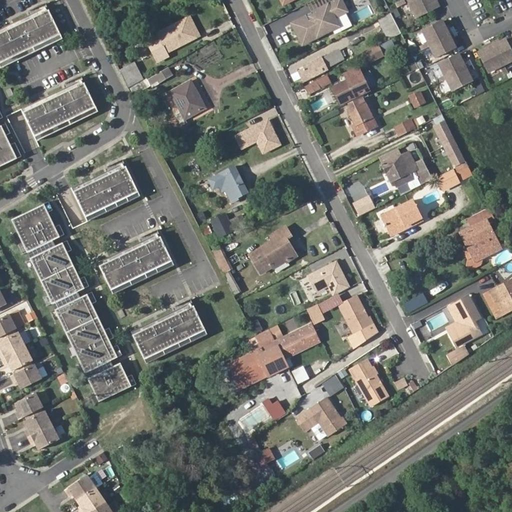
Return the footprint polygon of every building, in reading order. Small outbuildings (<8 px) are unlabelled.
[(342,0),(335,0),(289,22),(302,47),(341,28),(337,18),(349,12),(342,0)] [(408,0),(416,18),(439,6),(436,0),(408,0)] [(350,13),(354,22),(372,15),(369,6),(350,13)] [(59,34),(48,9),(45,11),(0,32),(0,61),(56,35),(57,34),(59,34)] [(381,16),(390,38),(400,34),(390,12),(381,16)] [(190,16),(186,18),(196,37),(200,35),(190,16)] [(196,37),(186,18),(157,33),(167,52),(196,37)] [(443,21),(423,31),(429,43),(430,44),(450,35),(443,21)] [(0,61),(0,67),(61,38),(59,34),(57,34),(56,35),(0,61)] [(431,46),(436,58),(456,48),(450,35),(430,44),(431,46)] [(380,44),(384,54),(396,49),(391,39),(380,44)] [(511,51),(506,40),(493,46),(503,66),(504,65),(511,61),(511,51)] [(151,56),(142,41),(134,46),(143,61),(151,56)] [(493,46),(480,53),(489,73),(503,66),(493,46)] [(380,48),(364,57),(368,65),(384,56),(380,48)] [(323,54),(328,67),(344,62),(340,49),(323,54)] [(459,55),(440,64),(445,76),(446,78),(466,68),(459,55)] [(309,66),(297,72),(303,84),(327,72),(320,58),(308,64),(309,66)] [(135,62),(120,71),(128,87),(143,79),(135,62)] [(446,78),(453,91),(472,81),(466,68),(446,78)] [(169,69),(148,81),(151,86),(158,82),(160,84),(173,77),(169,69)] [(358,70),(347,76),(349,80),(333,88),(342,105),(357,97),(369,91),(358,70)] [(328,77),(317,83),(321,89),(332,84),(328,77)] [(95,106),(83,82),(80,84),(22,112),(33,136),(91,108),(93,107),(95,106)] [(185,120),(205,109),(191,82),(170,93),(185,120)] [(321,89),(317,83),(305,89),(309,96),(321,89)] [(407,94),(413,108),(425,103),(420,89),(407,94)] [(324,99),(311,102),(313,110),(326,108),(324,99)] [(358,136),(376,127),(361,99),(348,106),(350,110),(349,112),(350,116),(352,117),(356,125),(353,126),(358,136)] [(33,136),(35,141),(97,111),(95,106),(93,107),(91,108),(33,136)] [(398,136),(415,127),(410,117),(393,127),(398,136)] [(268,118),(233,136),(241,150),(256,142),(263,155),(282,145),(268,118)] [(9,133),(4,124),(0,126),(5,135),(9,133)] [(0,165),(16,158),(10,145),(5,135),(0,126),(0,125),(0,165)] [(438,132),(449,153),(455,165),(464,161),(447,127),(438,132)] [(14,143),(10,145),(16,158),(20,156),(14,143)] [(390,173),(394,181),(411,172),(417,169),(408,152),(382,165),(387,174),(390,173)] [(457,177),(471,171),(466,162),(437,177),(443,190),(460,182),(457,177)] [(125,166),(73,191),(85,216),(137,191),(125,166)] [(233,167),(214,177),(222,192),(225,191),(232,203),(239,200),(238,197),(247,192),(233,167)] [(417,175),(422,184),(432,179),(428,170),(417,175)] [(394,181),(397,186),(414,177),(411,172),(394,181)] [(85,216),(87,221),(139,195),(137,191),(85,216)] [(402,230),(416,223),(415,221),(423,217),(414,199),(396,209),(397,211),(382,218),(390,233),(400,227),(402,230)] [(47,202),(43,204),(48,213),(52,211),(47,202)] [(43,204),(11,219),(15,228),(22,243),(26,252),(27,252),(52,240),(59,236),(55,227),(48,213),(43,204)] [(490,227),(497,223),(494,218),(489,207),(473,215),(479,226),(473,229),(463,234),(476,260),(500,248),(490,227)] [(381,216),(382,218),(397,211),(396,209),(381,216)] [(211,222),(219,238),(234,231),(226,215),(211,222)] [(473,215),(468,218),(473,229),(479,226),(473,215)] [(11,219),(7,221),(11,230),(15,228),(11,219)] [(207,224),(200,227),(203,236),(210,233),(207,224)] [(59,225),(55,227),(59,236),(63,234),(59,225)] [(392,236),(402,230),(400,227),(390,233),(392,236)] [(274,239),(249,254),(261,273),(285,259),(286,260),(295,255),(285,238),(290,236),(285,228),(271,235),(274,239)] [(160,236),(99,265),(110,289),(168,261),(170,261),(171,260),(160,236)] [(27,252),(29,258),(55,246),(52,240),(27,252)] [(70,250),(66,241),(62,242),(66,252),(70,250)] [(77,291),(84,288),(79,279),(66,252),(62,242),(55,246),(29,258),(30,258),(34,267),(47,294),(51,303),(51,304),(77,291)] [(226,252),(239,248),(237,242),(224,247),(226,252)] [(22,243),(18,245),(22,254),(26,252),(22,243)] [(230,270),(218,247),(212,250),(234,295),(237,293),(227,271),(230,270)] [(30,258),(25,260),(30,269),(34,267),(30,258)] [(110,289),(112,294),(174,264),(171,260),(170,261),(168,261),(110,289)] [(335,262),(307,277),(314,289),(318,291),(328,286),(333,295),(348,287),(341,274),(339,275),(337,271),(338,268),(335,262)] [(83,276),(79,279),(84,288),(88,286),(83,276)] [(511,282),(491,293),(503,315),(511,310),(511,282)] [(51,304),(54,309),(80,297),(77,291),(51,304)] [(95,301),(91,292),(87,294),(91,303),(95,301)] [(486,296),(497,318),(503,315),(491,293),(486,296)] [(47,294),(43,296),(47,305),(51,303),(47,294)] [(84,372),(110,360),(117,357),(117,356),(113,347),(91,303),(87,294),(80,297),(54,309),(59,318),(80,363),(84,372)] [(338,304),(353,334),(373,324),(369,317),(367,318),(356,295),(338,304)] [(465,325),(450,334),(457,347),(481,334),(474,321),(480,318),(469,297),(454,305),(465,325)] [(205,329),(193,305),(190,306),(132,334),(143,359),(202,330),(203,330),(205,329)] [(457,323),(447,328),(450,334),(465,325),(454,305),(449,308),(457,323)] [(54,309),(50,311),(54,320),(59,318),(54,309)] [(10,313),(0,318),(0,336),(0,337),(15,329),(17,328),(10,313)] [(253,333),(261,329),(256,319),(248,323),(253,333)] [(261,351),(273,375),(288,368),(284,361),(281,356),(286,354),(289,359),(319,343),(311,326),(261,351)] [(0,337),(2,340),(17,333),(15,329),(0,337)] [(143,359),(146,363),(207,333),(205,329),(203,330),(202,330),(143,359)] [(26,346),(19,331),(17,333),(2,340),(0,340),(0,342),(3,349),(0,350),(0,351),(3,358),(26,346)] [(117,345),(113,347),(117,356),(121,354),(117,345)] [(26,346),(3,358),(6,364),(10,362),(14,370),(16,368),(31,361),(34,360),(26,346)] [(467,355),(461,347),(451,354),(456,363),(467,355)] [(261,351),(228,367),(235,380),(255,371),(258,375),(265,371),(269,378),(273,375),(261,351)] [(369,358),(351,368),(355,375),(373,367),(369,358)] [(110,360),(84,372),(88,378),(113,366),(110,360)] [(16,368),(18,372),(33,365),(31,361),(16,368)] [(113,366),(88,378),(94,392),(99,401),(131,385),(127,377),(120,362),(113,366)] [(18,372),(12,375),(15,382),(19,380),(23,388),(42,378),(35,363),(33,365),(18,372)] [(80,363),(76,365),(80,374),(84,372),(80,363)] [(291,370),(297,384),(309,378),(302,365),(291,370)] [(355,375),(370,405),(388,397),(377,374),(378,373),(374,366),(373,367),(355,375)] [(321,383),(329,396),(343,388),(335,374),(321,383)] [(131,375),(127,377),(131,385),(135,384),(131,375)] [(403,377),(393,382),(397,390),(407,385),(403,377)] [(405,384),(410,393),(418,389),(413,380),(405,384)] [(36,392),(16,402),(20,409),(17,411),(20,418),(27,415),(41,408),(43,407),(36,392)] [(94,392),(90,394),(95,403),(99,401),(94,392)] [(326,398),(295,419),(304,432),(318,423),(328,437),(346,425),(342,418),(340,419),(326,398)] [(27,415),(28,418),(43,411),(41,408),(27,415)] [(26,429),(29,436),(53,424),(45,410),(43,411),(28,418),(26,420),(29,427),(26,429)] [(252,414),(244,420),(248,426),(256,420),(252,414)] [(53,424),(29,436),(33,443),(36,441),(40,449),(60,439),(53,424)] [(103,453),(94,458),(98,465),(107,460),(103,453)] [(87,474),(65,488),(70,495),(73,493),(78,500),(96,487),(87,474)] [(88,511),(105,501),(96,487),(78,500),(83,507),(79,509),(81,511),(88,511)] [(112,511),(105,501),(88,511),(112,511)]
